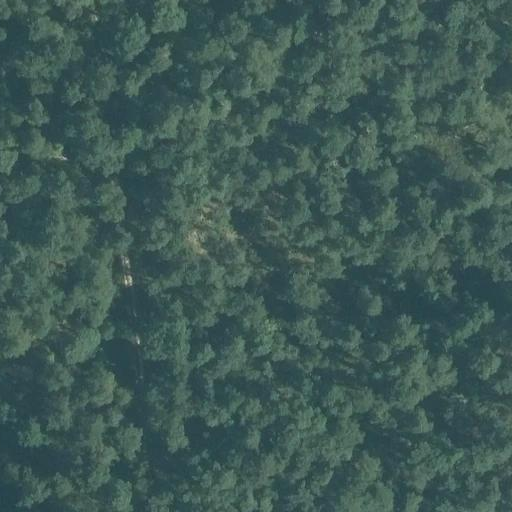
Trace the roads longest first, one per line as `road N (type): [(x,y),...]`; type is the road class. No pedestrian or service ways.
road 1 (track): [(149,511),(111,167)]
road 2 (track): [(111,167),(99,0)]
